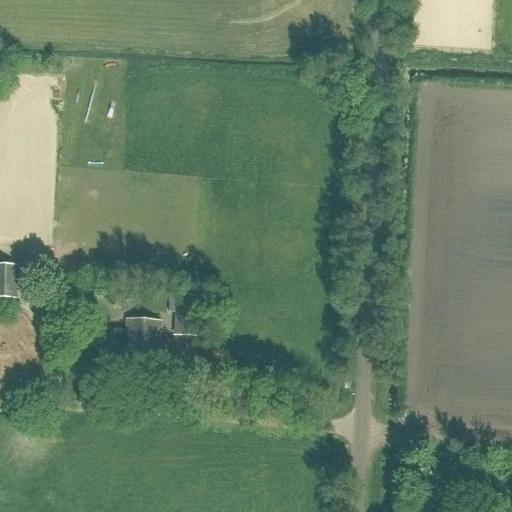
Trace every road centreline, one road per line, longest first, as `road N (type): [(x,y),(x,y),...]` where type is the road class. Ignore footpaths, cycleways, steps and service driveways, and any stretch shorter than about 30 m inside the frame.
road 1 (unclassified): [(355,511),(382,0)]
road 2 (track): [(511,439),(360,429)]
